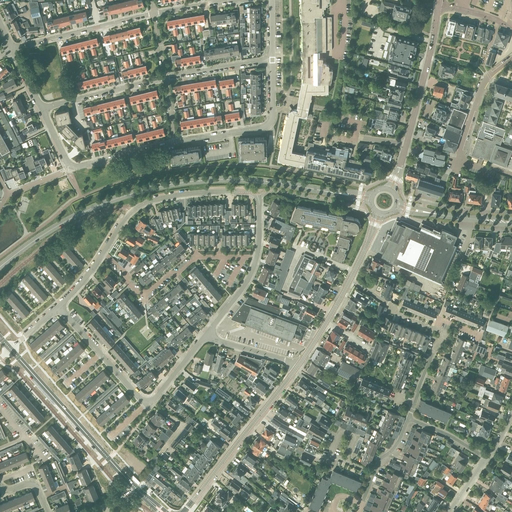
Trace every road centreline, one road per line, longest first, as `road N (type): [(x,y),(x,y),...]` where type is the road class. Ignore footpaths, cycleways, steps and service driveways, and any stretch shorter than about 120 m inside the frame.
road 1 (secondary): [(0,267),(55,227),(139,191),(261,181)]
road 2 (tertiary): [(132,485),(10,348)]
road 3 (residential): [(184,511),(296,368)]
road 4 (residential): [(103,253),(143,203),(259,192)]
road 5 (residential): [(256,258),(197,258),(144,293),(103,253)]
road 6 (residential): [(176,141),(269,124),(272,60)]
road 7 (residential): [(13,49),(153,13)]
road 8 (residential): [(406,144),(438,4)]
road 9 (residential): [(42,110),(166,77)]
road 10 (residential): [(459,160),(479,87),(511,58)]
